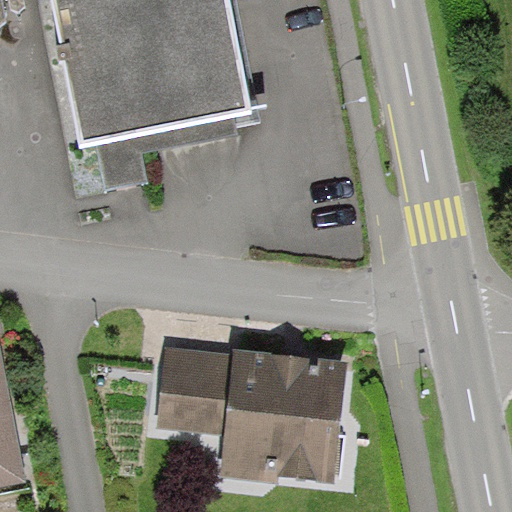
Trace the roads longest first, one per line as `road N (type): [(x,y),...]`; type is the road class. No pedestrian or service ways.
road 1 (residential): [(59,269),(392,303),(456,317)]
road 2 (tertiary): [(456,317),(394,0)]
road 3 (residential): [(89,511),(56,347),(59,269)]
road 4 (tertiary): [(493,511),(456,317)]
